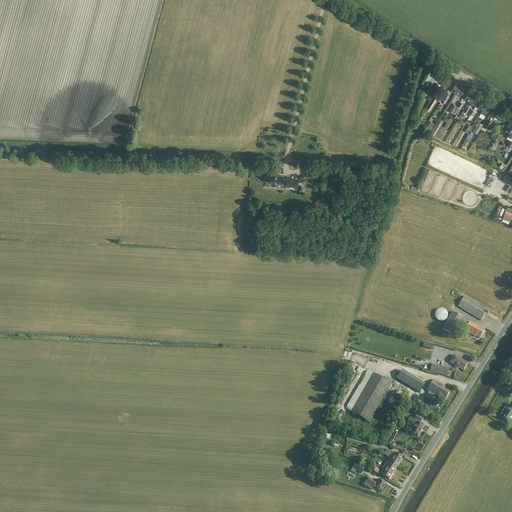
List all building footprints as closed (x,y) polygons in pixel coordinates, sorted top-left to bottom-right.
[(437,83),(442,86),(446,78),(441,75),(437,83)] [(446,78),(442,86),(447,88),(451,81),(446,78)] [(432,91),(435,86),(428,82),(425,87),(432,91)] [(455,94),(460,87),(455,84),(451,91),(455,94)] [(460,87),(455,94),(460,97),(464,90),(460,87)] [(442,91),(438,98),(441,101),(446,93),(442,91)] [(464,99),(469,102),(473,95),(468,92),(464,99)] [(478,98),(473,95),(469,102),(470,103),(469,105),(472,107),(474,105),(478,98)] [(436,99),(434,98),(427,110),(429,111),(436,99)] [(478,108),(482,110),(487,103),(482,101),(478,108)] [(491,106),(487,103),(482,110),(481,113),(486,116),(487,113),(491,106)] [(457,106),(453,104),(448,111),(452,113),(457,106)] [(503,122),(507,116),(499,110),(495,117),(503,122)] [(481,129),(485,132),(492,121),(488,119),(484,126),(483,126),(481,129)] [(425,129),(430,132),(435,124),(430,121),(425,129)] [(483,124),(479,122),(473,131),(477,134),(483,124)] [(283,176),(268,175),(268,176),(267,176),(266,181),(267,181),(267,183),(281,184),(281,188),(286,188),(286,186),(298,188),(298,181),(282,179),(283,176)] [(501,183),(511,185),(511,177),(504,175),(501,183)] [(511,215),(505,213),(503,218),(510,221),(511,216),(511,215)] [(464,296),(458,307),(481,321),(488,310),(464,296)] [(435,316),(436,319),(439,322),(442,322),(445,321),(447,319),(448,315),(447,312),(444,310),(441,309),(438,310),(436,313),(435,316)] [(452,312),(442,329),(451,334),(461,317),(452,312)] [(484,331),(470,323),(465,331),(475,337),(476,336),(480,338),(484,331)] [(456,366),(455,367),(455,368),(457,369),(459,369),(459,368),(463,371),(468,364),(454,356),(450,363),(456,366)] [(432,365),(430,372),(448,377),(449,370),(432,365)] [(345,410),(351,413),(370,424),(392,385),(373,375),(367,371),(345,410)] [(422,391),(427,383),(418,377),(417,378),(404,371),(399,380),(412,387),(411,389),(416,392),(418,389),(422,391)] [(434,380),(427,392),(438,399),(439,397),(442,399),(443,398),(446,400),(450,393),(443,389),(445,387),(434,380)] [(510,423),(511,419),(511,405),(510,405),(502,417),(510,423)] [(409,431),(412,433),(411,433),(418,437),(424,426),(420,423),(423,419),(415,414),(412,419),(416,421),(412,428),(409,431)] [(388,463),(397,468),(403,459),(396,455),(391,452),(387,457),(390,459),(389,461),(388,463)] [(397,468),(388,463),(387,465),(386,464),(383,469),(384,470),(381,474),(383,476),(389,480),(397,468)] [(355,464),(352,468),(356,470),(361,473),(364,469),(355,464)] [(377,484),(368,478),(366,482),(382,492),(387,484),(379,480),(377,484)]
